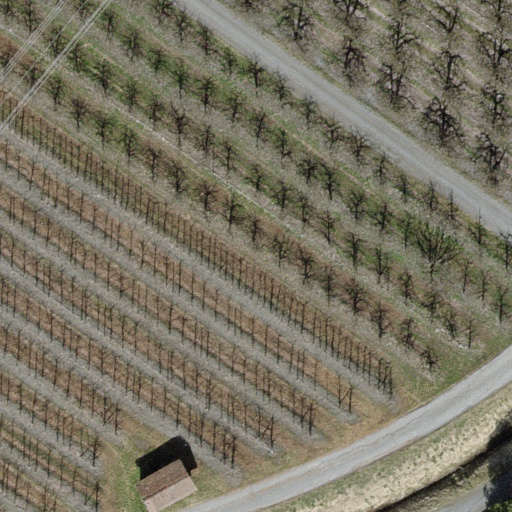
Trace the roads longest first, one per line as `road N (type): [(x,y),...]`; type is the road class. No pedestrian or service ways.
road 1 (track): [(511,227),(189,0)]
road 2 (track): [(207,511),(316,472),(421,420),(511,362)]
